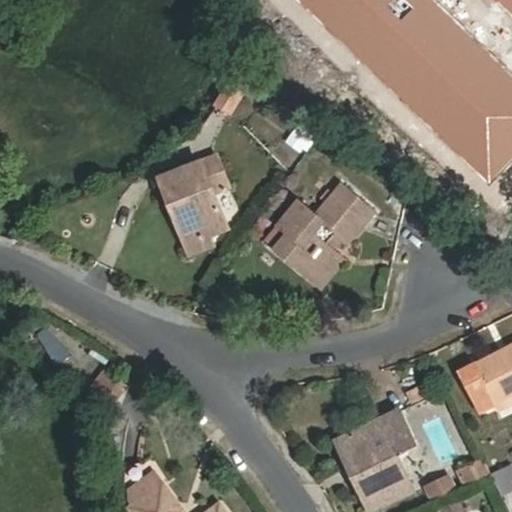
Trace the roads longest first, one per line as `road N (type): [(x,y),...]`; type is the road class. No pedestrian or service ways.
road 1 (residential): [(463,275),(402,338),(223,371)]
road 2 (residential): [(0,262),(223,371)]
road 3 (residential): [(223,371),(301,511)]
